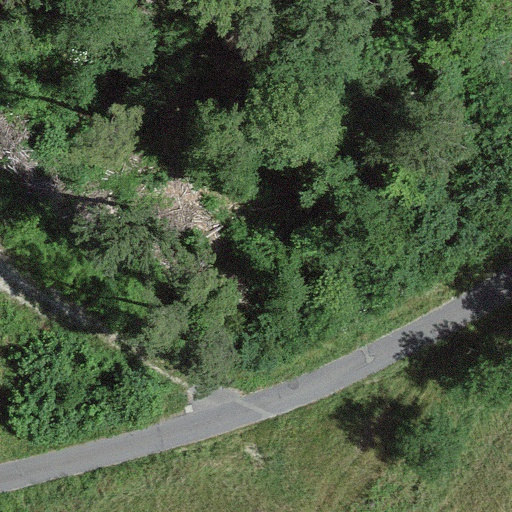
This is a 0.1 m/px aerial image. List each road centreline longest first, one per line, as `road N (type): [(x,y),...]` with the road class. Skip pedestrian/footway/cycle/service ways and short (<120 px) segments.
road 1 (residential): [(511,283),(326,383),(227,418),(0,476)]
road 2 (track): [(245,412),(26,295),(0,268)]
